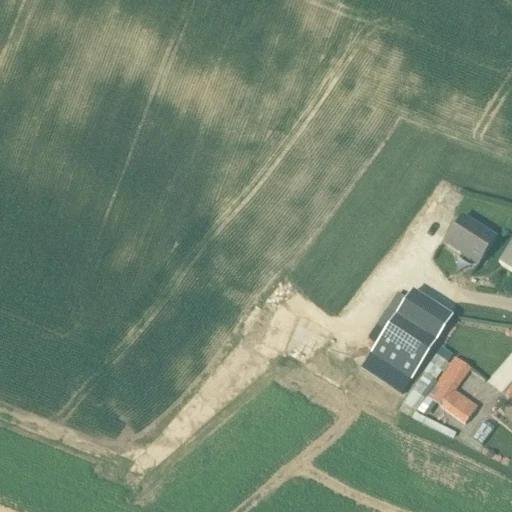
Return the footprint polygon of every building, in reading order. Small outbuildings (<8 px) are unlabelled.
[(312,76),(212,206),(350,313),(451,183),(312,76)] [(495,241),(461,219),(445,244),(478,266),(495,241)] [(511,246),(509,244),(497,265),(511,274),(511,246)] [(406,397),(456,317),(413,291),(364,371),(406,397)] [(470,372),(454,360),(426,399),(465,427),(477,410),(454,394),(470,372)] [(440,373),(429,366),(411,392),(421,399),(440,373)]
